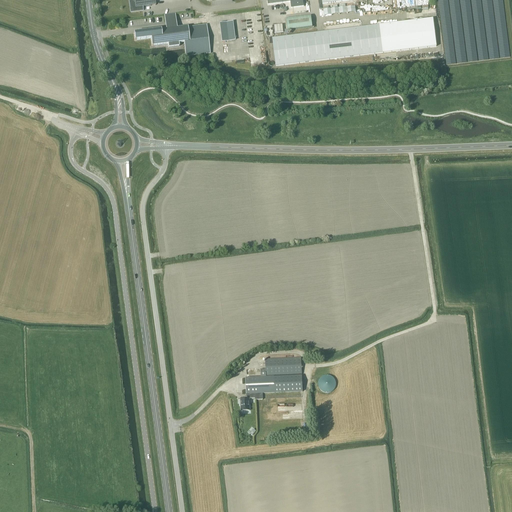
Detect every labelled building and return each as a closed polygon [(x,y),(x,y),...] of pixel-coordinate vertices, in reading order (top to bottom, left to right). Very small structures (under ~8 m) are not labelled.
[(155,2),(168,0),(129,0),(131,12),(143,11),(142,7),(156,6),(155,2)] [(267,0),(268,5),(290,2),(291,8),(304,7),(302,0),(267,0)] [(347,6),(331,9),(332,15),(348,12),(347,6)] [(165,23),(176,22),(175,14),(164,15),(165,23)] [(286,19),(288,30),(312,27),(311,16),(286,19)] [(433,19),(272,39),(276,67),(401,51),(436,47),(433,19)] [(236,40),(234,21),(221,23),(222,42),(236,40)] [(188,27),(177,28),(161,30),(134,33),(135,41),(151,39),(151,46),(168,44),(168,48),(179,46),(179,43),(184,42),(185,57),(210,54),(207,25),(188,27)] [(274,26),(274,33),(283,32),(282,25),(274,26)] [(302,375),(301,358),(265,359),(265,369),(260,370),(261,377),(245,378),(246,395),(246,398),(240,399),(241,411),(250,411),(250,399),(255,398),(255,400),(263,400),(263,394),(274,393),(303,392),(302,375),(266,377),(266,376),(302,375)] [(336,388),(337,385),(336,384),(336,382),(335,380),(334,378),(332,377),(331,376),(328,376),(326,376),(323,377),(322,378),(321,379),(320,381),(319,382),(319,384),(318,385),(319,386),(319,388),(320,389),(320,390),(321,391),(322,392),(324,393),(325,393),(327,394),(328,394),(330,393),(332,393),(333,391),(335,390),(336,388)]
